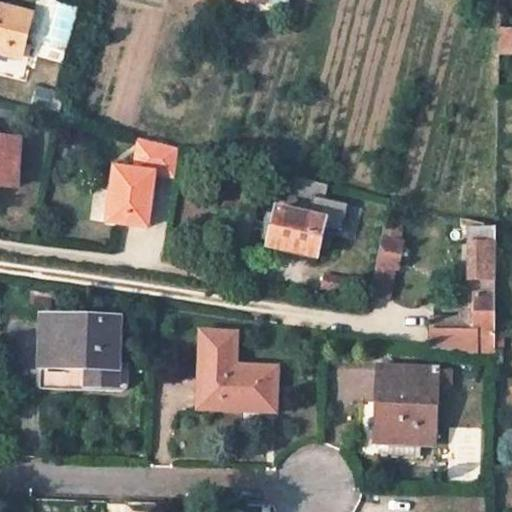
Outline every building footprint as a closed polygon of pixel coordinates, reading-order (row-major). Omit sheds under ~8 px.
[(0,51),(8,54),(12,37),(24,41),(32,14),(0,4),(0,51)] [(500,56),(511,55),(511,31),(501,31),(500,56)] [(20,57),(24,41),(12,37),(8,54),(20,57)] [(275,79),(244,71),(237,92),(249,95),(251,90),(271,95),(275,79)] [(0,186),(17,188),(20,141),(0,138),(0,186)] [(115,167),(108,223),(148,227),(154,175),(175,178),(179,148),(139,138),(135,170),(115,167)] [(326,221),(279,210),(277,216),(270,243),(269,247),(318,258),(319,253),(325,227),(326,221)] [(277,216),(268,214),(262,241),(270,243),(277,216)] [(401,247),(406,220),(389,216),(384,243),(401,247)] [(319,253),(330,255),(336,229),(325,227),(319,253)] [(495,353),(497,227),(471,227),(470,276),(462,276),(462,318),(430,317),(430,349),(476,356),(476,352),(495,353)] [(399,275),(405,247),(401,247),(384,243),(372,304),(389,307),(395,274),(399,275)] [(353,278),(326,273),(322,291),(349,295),(353,278)] [(120,318),(43,315),(41,388),(127,390),(128,358),(119,358),(120,318)] [(279,368),(201,365),(199,408),(264,412),(265,387),(278,387),(279,368)] [(439,369),(381,367),(377,442),(435,445),(439,369)] [(277,412),(278,387),(265,387),(264,412),(277,412)]
